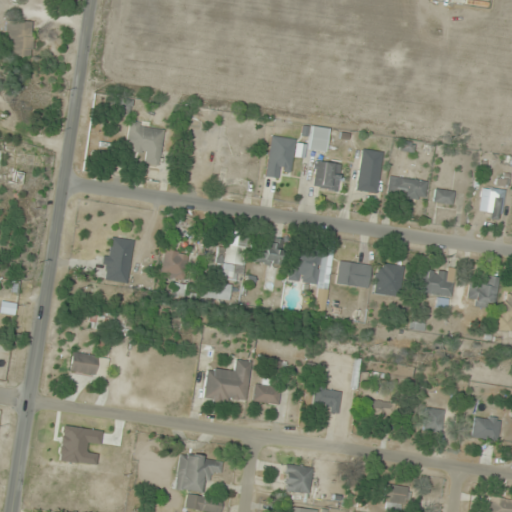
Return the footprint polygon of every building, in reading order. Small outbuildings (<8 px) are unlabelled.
[(6,56),(32,56),(32,21),(6,21),(6,56)] [(159,166),(164,126),(129,122),(125,151),(144,154),(143,164),(159,166)] [(327,128),(309,126),(307,150),(325,152),(327,128)] [(278,180),(279,170),(289,172),(294,138),(271,135),(264,178),(278,180)] [(376,194),(382,152),(362,149),(355,191),(376,194)] [(338,192),(342,164),(316,161),(312,188),(338,192)] [(22,184),(26,166),(15,163),(11,182),(22,184)] [(386,196),(424,200),(426,181),(388,176),(386,196)] [(503,190),(482,188),(479,217),(500,219),(503,190)] [(451,205),(453,192),(434,189),(432,202),(451,205)] [(133,241),(110,237),(104,280),(127,284),(133,241)] [(279,247),(250,242),(247,261),(276,266),(279,247)] [(215,263),(225,266),(223,273),(238,278),(246,250),(221,243),(215,263)] [(286,281),(319,285),(323,252),(291,247),(286,281)] [(161,275),(184,278),(188,252),(164,249),(161,275)] [(370,267),(338,262),(335,284),(366,289),(370,267)] [(374,295),(398,296),(400,266),(376,265),(374,295)] [(452,294),(451,271),(420,272),(422,296),(452,294)] [(500,279),(487,275),(484,286),(471,283),(465,304),(492,310),(500,279)] [(231,284),(201,284),(201,299),(231,299),(231,284)] [(511,321),(511,292),(504,291),(498,330),(510,331),(511,321)] [(69,371),(104,377),(107,359),(72,352),(69,371)] [(206,366),(202,400),(245,405),(250,362),(232,359),(231,369),(206,366)] [(340,392),(324,390),(326,379),(316,377),(311,408),(336,412),(340,392)] [(279,383),(254,381),(253,402),(278,404),(279,383)] [(392,401),(363,401),(363,417),(392,417),(392,401)] [(443,431),(443,410),(424,409),(424,431),(443,431)] [(497,439),(498,418),(473,417),(472,438),(497,439)] [(207,474),(220,475),(222,459),(177,453),(172,489),(205,494),(207,474)] [(308,493),(311,467),(284,464),(281,490),(308,493)] [(407,487),(386,485),(384,506),(405,508),(407,487)] [(183,508),(203,511),(219,511),(221,500),(185,494),(183,508)] [(511,511),(511,500),(490,497),(487,511),(511,511)]
